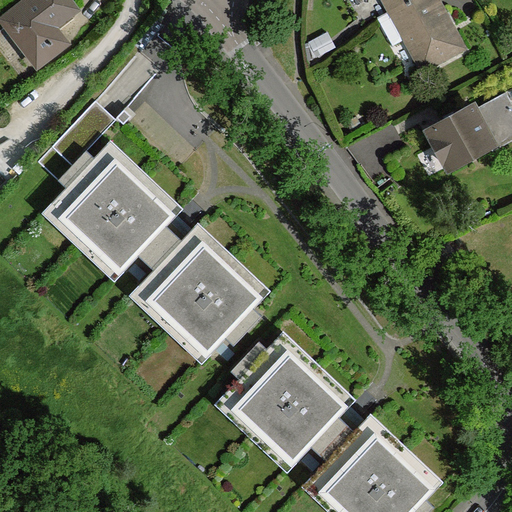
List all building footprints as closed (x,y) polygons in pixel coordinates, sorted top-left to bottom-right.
[(8,26),(38,67),(68,44),(56,28),(77,11),(69,0),(29,0),(21,6),(26,12),(8,26)] [(386,0),(393,12),(413,0),(386,0)] [(407,38),(425,70),(464,48),(452,26),(437,0),(413,0),(393,12),(407,38)] [(407,38),(393,12),(379,19),(394,45),(407,38)] [(494,145),(491,147),(494,151),(511,141),(511,100),(508,92),(475,110),(494,145)] [(59,181),(87,150),(117,118),(106,108),(96,99),(38,162),(59,181)] [(474,108),(430,132),(451,169),(491,147),(494,145),(475,110),(474,108)] [(131,117),(125,111),(117,118),(124,124),(131,117)] [(140,256),(168,226),(181,213),(108,144),(95,158),(67,188),(53,203),(125,271),(140,256)] [(59,181),(67,188),(95,158),(87,150),(59,181)] [(183,240),(168,226),(140,256),(154,270),(183,240)] [(183,240),(154,270),(140,285),(213,354),(227,339),(255,308),(268,295),(195,226),(183,240)] [(458,255),(447,241),(433,251),(444,265),(458,255)] [(263,316),(255,308),(227,339),(234,346),(263,316)] [(313,448),(341,418),(353,405),(280,336),(267,350),(239,380),(225,395),(298,463),(313,448)] [(231,373),(239,380),(267,350),(260,342),(231,373)] [(355,431),(326,462),(312,477),(349,511),(416,511),(428,500),(440,487),(367,418),(355,431)] [(355,431),(341,418),(313,448),(326,462),(355,431)] [(431,511),(435,508),(428,500),(416,511),(431,511)]
